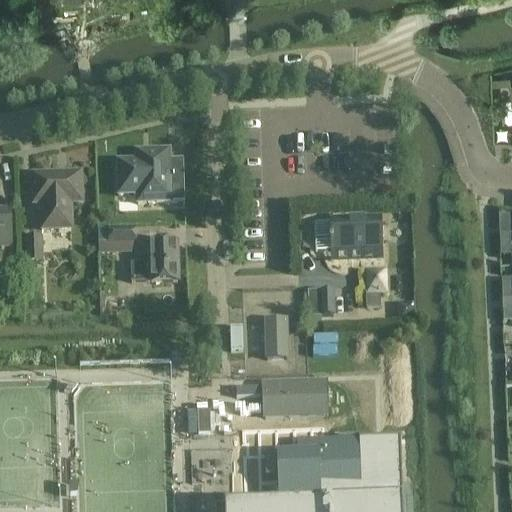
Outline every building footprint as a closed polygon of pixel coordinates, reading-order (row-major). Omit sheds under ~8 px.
[(170,180),(169,153),(149,153),(149,154),(142,154),(139,155),(137,157),(136,160),(136,163),(125,163),(122,164),(119,166),(118,169),(117,172),(118,197),(137,197),(137,206),(184,204),(183,180),(170,180)] [(81,204),(80,176),(33,178),(34,206),(42,206),(42,232),(64,231),(67,230),(69,227),(70,224),(70,205),(81,204)] [(0,213),(0,245),(9,245),(8,213),(0,213)] [(509,238),(509,237),(509,218),(498,218),(499,238),(509,238)] [(330,225),(314,226),(315,254),(331,254),(381,252),(380,221),(330,223),(330,225)] [(107,231),(97,231),(97,246),(108,245),(108,247),(136,246),(136,229),(107,230),(107,231)] [(499,248),(509,248),(508,238),(498,238),(499,248)] [(42,264),(41,240),(25,240),(26,264),(42,264)] [(151,285),(177,284),(176,244),(149,245),(150,266),(130,266),(131,285),(151,285)] [(509,248),(499,248),(499,258),(509,258),(509,248)] [(383,295),(382,272),(365,273),(366,296),(383,295)] [(500,282),(501,292),(511,292),(510,282),(500,282)] [(511,302),(511,292),(501,292),(501,302),(511,302)] [(334,318),(333,293),(320,294),(321,319),(334,318)] [(129,299),(102,301),(103,319),(129,317),(129,299)] [(511,323),(511,322),(511,314),(502,314),(502,324),(511,323)] [(287,362),(286,323),(265,324),(267,362),(287,362)] [(328,418),(326,385),(262,387),(263,420),(328,418)] [(278,508),(224,509),(224,511),(402,511),(400,440),(297,444),(297,456),(265,457),(265,477),(277,477),(278,508)]
